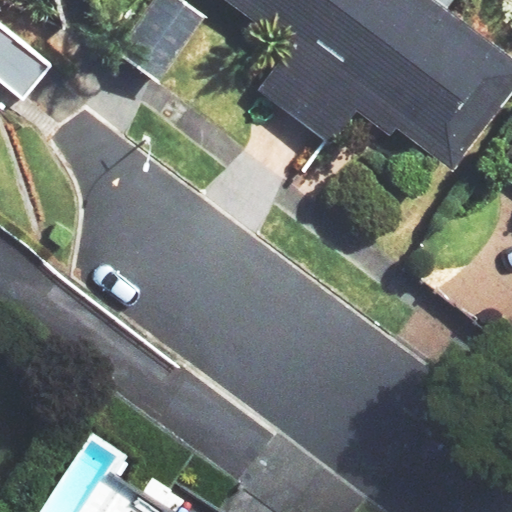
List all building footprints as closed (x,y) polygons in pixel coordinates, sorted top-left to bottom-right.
[(204,15),(179,0),(136,0),(105,51),(161,86),(204,15)] [(511,60),(428,0),(223,0),(283,43),(249,90),(322,142),(348,105),(438,171),(511,68),(511,60)] [(47,65),(0,27),(0,84),(20,100),(47,65)] [(511,124),(491,152),(511,168),(511,124)] [(158,511),(99,478),(79,511),(158,511)]
